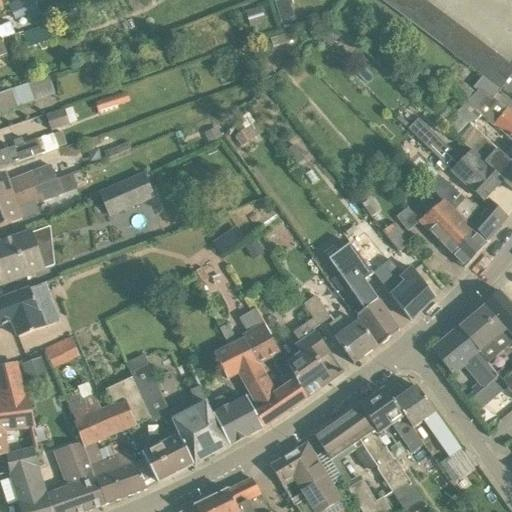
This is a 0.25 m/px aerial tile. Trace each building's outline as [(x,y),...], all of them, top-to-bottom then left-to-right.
[(39,10),(34,0),(19,0),(8,5),(15,21),(39,10)] [(407,0),(391,0),(387,6),(397,14),(407,0)] [(408,21),(423,0),(422,0),(407,0),(397,14),(408,21)] [(434,8),(423,0),(408,21),(418,29),(434,8)] [(261,8),(245,13),(250,28),(266,23),(261,8)] [(444,16),(434,8),(418,29),(428,37),(444,16)] [(293,12),(279,16),(282,25),(295,21),(293,12)] [(454,23),(444,16),(428,37),(438,45),(454,23)] [(465,31),(454,23),(438,45),(449,52),(465,31)] [(341,37),(328,24),(317,35),(330,48),(341,37)] [(50,41),(45,26),(23,34),(29,49),(50,41)] [(289,33),(277,37),(280,46),(299,40),(296,30),(289,32),(289,33)] [(475,39),(465,31),(449,52),(459,60),(475,39)] [(485,47),(475,39),(459,60),(469,68),(485,47)] [(495,54),(485,47),(469,68),(480,75),(495,54)] [(480,75),(482,77),(490,83),(506,62),(495,54),(480,75)] [(490,83),(500,91),(511,75),(511,66),(506,62),(490,83)] [(472,88),(477,91),(466,104),(480,116),(492,126),(511,143),(511,113),(493,99),(500,91),(490,83),(482,77),(472,88)] [(0,96),(0,114),(0,115),(55,96),(49,79),(0,96)] [(442,103),(431,115),(443,126),(454,114),(442,103)] [(484,165),(503,181),(511,189),(511,160),(510,163),(471,127),(480,116),(466,104),(464,103),(441,128),(470,152),(484,165)] [(65,110),(46,116),(51,132),(70,126),(65,110)] [(420,120),(408,131),(428,150),(439,139),(420,120)] [(217,129),(205,134),(208,143),(221,137),(217,129)] [(242,148),(252,141),(245,130),(235,137),(242,148)] [(38,141),(43,156),(59,150),(58,149),(54,137),(53,135),(38,141)] [(0,154),(0,170),(43,156),(38,141),(0,154)] [(295,146),(283,155),(290,166),(303,158),(295,146)] [(484,165),(470,152),(451,174),(484,202),(503,181),(484,165)] [(484,244),(508,218),(488,200),(478,211),(433,172),(435,170),(418,153),(406,164),(428,186),(443,202),(467,226),(484,244)] [(448,155),(441,162),(448,169),(455,162),(448,155)] [(9,181),(6,174),(0,176),(0,201),(56,181),(50,165),(9,181)] [(151,172),(95,196),(106,221),(162,197),(151,172)] [(72,175),(56,181),(62,196),(78,191),(72,175)] [(0,228),(23,221),(20,212),(62,196),(56,181),(0,201),(0,228)] [(365,192),(357,198),(372,218),(381,212),(371,199),(371,200),(365,192)] [(443,202),(436,208),(419,222),(420,223),(446,250),(467,226),(443,202)] [(396,223),(383,232),(398,253),(411,243),(396,223)] [(446,250),(465,269),(486,246),(484,244),(467,226),(446,250)] [(0,287),(44,272),(30,233),(0,243),(0,287)] [(434,299),(411,270),(401,279),(365,234),(349,245),(372,276),(390,297),(410,322),(434,299)] [(245,248),(253,261),(264,255),(256,242),(245,248)] [(399,329),(366,280),(372,276),(349,245),(329,261),(364,311),(354,317),(358,323),(377,348),(399,329)] [(203,269),(193,274),(200,285),(209,279),(203,269)] [(30,290),(0,301),(0,326),(12,322),(18,339),(59,323),(53,306),(38,311),(30,290)] [(160,300),(163,306),(177,299),(174,292),(160,300)] [(511,307),(500,293),(484,307),(484,308),(511,338),(511,307)] [(317,327),(330,318),(315,297),(302,307),(312,321),(317,327)] [(511,338),(484,308),(459,330),(479,354),(487,364),(511,342),(511,338)] [(335,340),(353,365),(377,348),(358,323),(349,329),(340,317),(329,325),(338,337),(335,340)] [(330,352),(314,330),(317,327),(312,321),(293,334),(300,344),(295,348),(301,355),(287,365),(289,370),(294,378),(307,399),(333,381),(318,361),(330,352)] [(264,324),(247,333),(241,336),(243,340),(259,366),(281,355),(264,324)] [(219,329),(229,347),(238,343),(229,325),(219,329)] [(432,352),(452,378),(465,368),(478,385),(472,389),(486,406),(507,388),(500,381),(500,380),(497,377),(487,364),(479,354),(459,330),(432,352)] [(45,350),(46,353),(54,371),(80,359),(71,338),(45,350)] [(228,382),(239,377),(259,366),(243,340),(214,354),(228,382)] [(143,358),(126,366),(151,420),(169,414),(143,358)] [(42,359),(21,366),(30,390),(50,383),(42,359)] [(0,402),(0,457),(5,456),(5,455),(6,455),(4,440),(33,433),(32,429),(35,428),(28,398),(26,398),(18,364),(0,368),(0,390),(3,402),(0,402)] [(254,410),(264,429),(307,400),(307,399),(294,378),(289,370),(278,377),(284,387),(275,393),(259,366),(239,377),(245,390),(254,410)] [(507,388),(511,394),(511,369),(500,380),(507,388)] [(151,420),(132,379),(106,391),(113,409),(123,405),(134,428),(151,420)] [(416,387),(392,402),(412,430),(424,422),(449,458),(436,467),(450,486),(474,469),(430,406),(416,387)] [(96,478),(106,506),(147,491),(135,463),(121,468),(117,457),(102,463),(96,445),(134,428),(123,405),(113,409),(101,415),(90,388),(81,391),(64,396),(76,426),(83,445),(96,478)] [(392,427),(411,454),(424,446),(412,430),(392,402),(384,391),(383,391),(359,408),(378,437),(392,427)] [(172,422),(179,436),(194,465),(194,466),(230,448),(229,446),(215,418),(207,404),(172,422)] [(215,418),(229,446),(264,429),(254,410),(241,415),(236,406),(215,418)] [(359,408),(316,439),(330,461),(353,446),(356,450),(355,450),(354,456),(364,470),(370,471),(376,466),(378,470),(377,471),(383,481),(403,511),(417,511),(426,507),(414,491),(394,460),(394,461),(383,445),(378,437),(359,408)] [(499,418),(485,429),(490,437),(496,432),(499,418)] [(141,455),(158,484),(194,465),(179,436),(141,455)] [(45,495),(51,511),(89,511),(106,506),(96,478),(83,445),(52,456),(63,489),(47,495),(45,495)] [(326,477),(308,448),(307,447),(296,453),(296,454),(286,460),(286,459),(272,467),(284,488),(294,482),(301,493),(303,493),(307,499),(296,505),(299,511),(345,511),(341,503),(342,502),(327,476),(326,477)] [(39,468),(38,468),(34,449),(6,455),(5,455),(5,456),(9,476),(17,503),(18,503),(20,511),(51,511),(45,495),(47,495),(39,468)] [(268,511),(252,480),(186,511),(268,511)] [(391,511),(383,499),(383,498),(376,503),(362,481),(348,490),(361,511),(391,511)]
